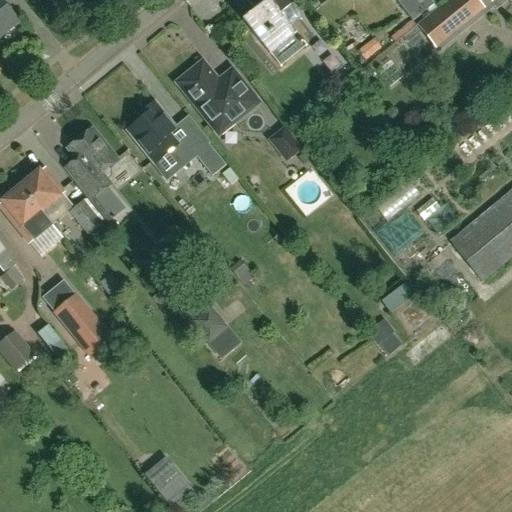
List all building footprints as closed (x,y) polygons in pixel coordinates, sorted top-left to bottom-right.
[(0,0),(0,35),(17,21),(0,0)] [(242,21),(269,55),(295,34),(290,27),(300,19),(287,2),(285,0),(246,0),(246,1),(254,11),(242,21)] [(511,0),(451,0),(419,26),(414,20),(411,22),(391,38),(396,44),(403,38),(408,44),(423,32),(438,50),(495,5),(497,8),(506,0),(511,0)] [(394,0),(411,22),(414,20),(433,5),(428,0),(394,0)] [(365,61),(380,49),(373,40),(359,52),(365,61)] [(385,46),(370,57),(376,64),(391,53),(385,46)] [(184,84),(184,89),(187,93),(211,123),(225,112),(233,122),(257,104),(232,73),(218,84),(202,65),(188,76),(185,80),(184,84)] [(170,135),(177,130),(155,103),(140,115),(143,119),(127,132),(154,165),(179,146),(170,135)] [(286,129),(272,141),(287,160),(301,148),(286,129)] [(117,161),(92,130),(89,132),(86,131),(80,136),(80,139),(68,149),(77,160),(67,168),(92,200),(110,185),(110,184),(108,186),(103,181),(110,175),(110,171),(108,168),(117,161)] [(209,144),(195,156),(213,177),(227,166),(209,144)] [(19,185),(41,212),(53,226),(42,212),(64,194),(44,169),(30,181),(27,178),(19,185)] [(324,175),(298,192),(314,216),(340,199),(324,175)] [(53,226),(41,212),(19,185),(11,191),(13,194),(3,202),(3,203),(0,205),(0,207),(30,245),(53,226)] [(511,189),(449,242),(481,282),(511,256),(511,189)] [(82,202),(76,207),(75,208),(69,213),(97,248),(110,237),(82,202)] [(37,242),(52,260),(74,242),(59,224),(37,242)] [(15,265),(3,250),(0,245),(0,266),(5,273),(15,265)] [(125,292),(111,274),(100,283),(114,301),(125,292)] [(402,308),(417,297),(411,289),(396,300),(402,308)] [(90,356),(111,339),(76,295),(54,313),(90,356)] [(211,305),(190,322),(209,346),(230,328),(211,305)] [(166,458),(145,475),(172,508),(193,491),(166,458)]
